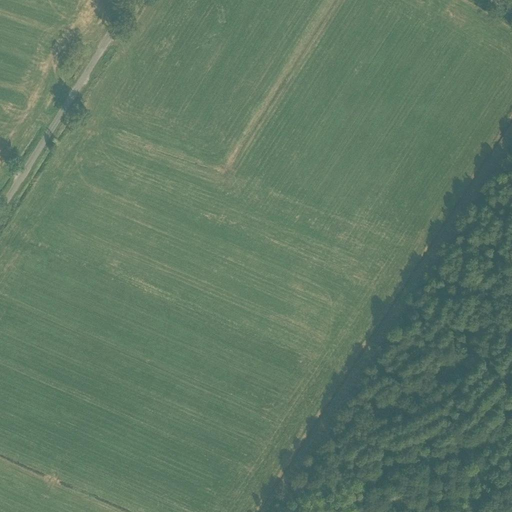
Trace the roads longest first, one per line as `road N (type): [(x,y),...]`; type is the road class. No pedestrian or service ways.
road 1 (track): [(511,300),(432,387),(327,445),(280,511)]
road 2 (unclassified): [(133,0),(0,209)]
